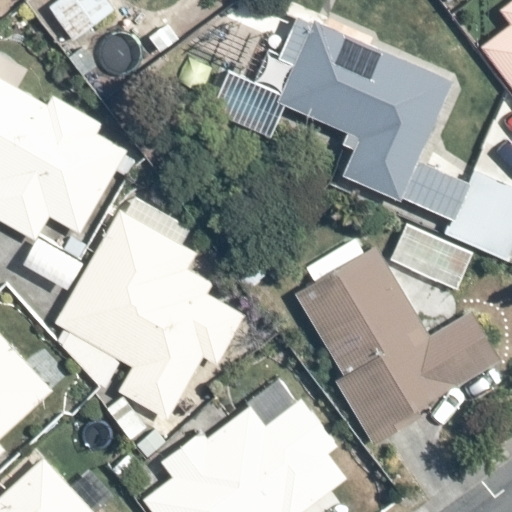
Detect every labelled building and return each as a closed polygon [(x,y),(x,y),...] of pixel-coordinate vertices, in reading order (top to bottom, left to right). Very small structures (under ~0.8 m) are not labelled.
[(120,0),(49,0),(75,35),(121,1),(120,0)] [(511,0),(506,0),(500,5),(510,18),(481,40),(511,81),(511,0)] [(403,198),(423,152),(455,77),(300,10),(281,54),(269,49),(268,49),(265,54),(255,77),(250,75),(242,71),(229,66),(211,109),(273,136),(286,104),(361,136),(345,172),(403,198)] [(98,129),(103,122),(54,92),(47,102),(0,72),(0,215),(34,237),(50,211),(78,229),(129,148),(98,129)] [(403,198),(447,217),(443,226),(467,236),(507,254),(511,243),(511,182),(465,162),(462,169),(423,152),(403,198)] [(243,307),(211,289),(224,266),(118,207),(55,319),(134,363),(121,385),(167,411),(201,352),(213,359),(243,307)] [(473,251),(403,218),(386,256),(455,289),(473,251)] [(431,333),(370,238),(293,288),(349,376),(340,382),(377,438),(507,355),(475,305),(431,333)] [(0,456),(8,450),(0,441),(0,435),(53,388),(0,329),(0,456)] [(345,511),(329,490),(348,476),(328,450),(338,442),(300,393),(264,421),(247,399),(206,431),(201,425),(162,456),(166,462),(174,472),(144,495),(157,511),(345,511)] [(0,497),(0,511),(95,511),(45,457),(0,497)]
